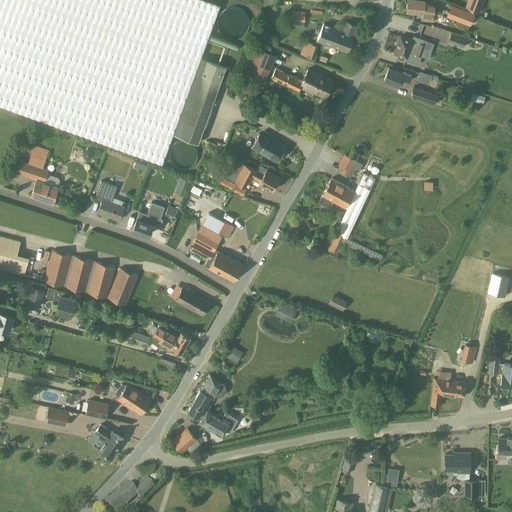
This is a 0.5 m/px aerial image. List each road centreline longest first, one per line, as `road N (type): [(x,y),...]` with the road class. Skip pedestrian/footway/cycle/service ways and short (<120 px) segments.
road 1 (unclassified): [(142,448),(156,459),(192,463),(328,435),(511,413)]
road 2 (unclassified): [(386,0),(380,34),(236,292)]
road 3 (residential): [(236,292),(139,240),(0,192)]
road 4 (unclassified): [(236,292),(142,448)]
